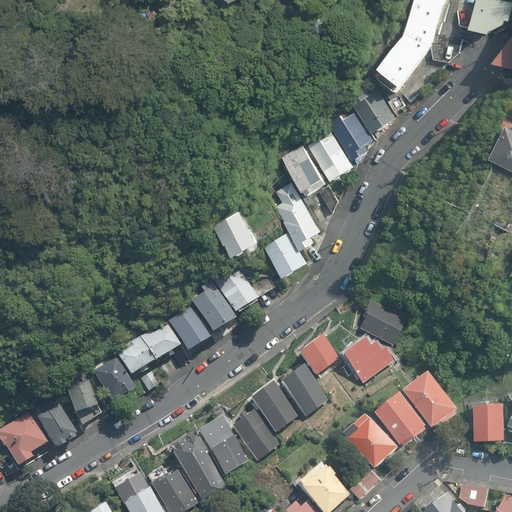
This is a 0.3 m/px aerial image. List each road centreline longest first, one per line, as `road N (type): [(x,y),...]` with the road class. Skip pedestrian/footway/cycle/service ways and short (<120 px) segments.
road 1 (residential): [(477,69),(391,165),(314,296),(0,506)]
road 2 (residential): [(378,511),(438,462),(511,473)]
